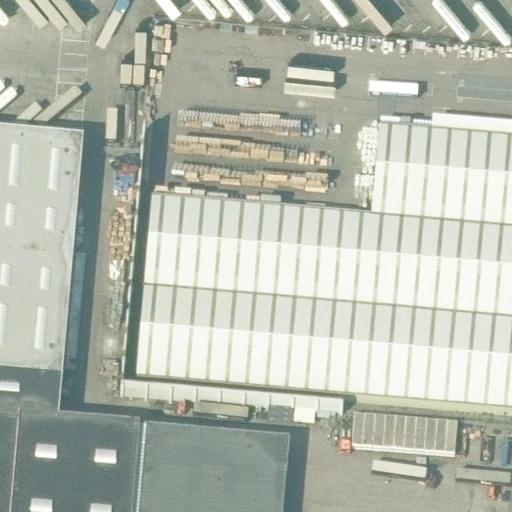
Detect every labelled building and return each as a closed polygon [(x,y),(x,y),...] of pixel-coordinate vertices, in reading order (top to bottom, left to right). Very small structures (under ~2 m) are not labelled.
[(511,141),(379,130),(371,220),(152,201),(136,384),(511,416),(511,141)] [(0,382),(61,388),(82,147),(0,139),(0,382)] [(61,388),(0,382),(0,511),(96,511),(104,431),(58,428),(61,388)] [(353,417),(352,451),(457,455),(458,421),(353,417)] [(104,431),(96,511),(282,511),(288,447),(104,431)]
